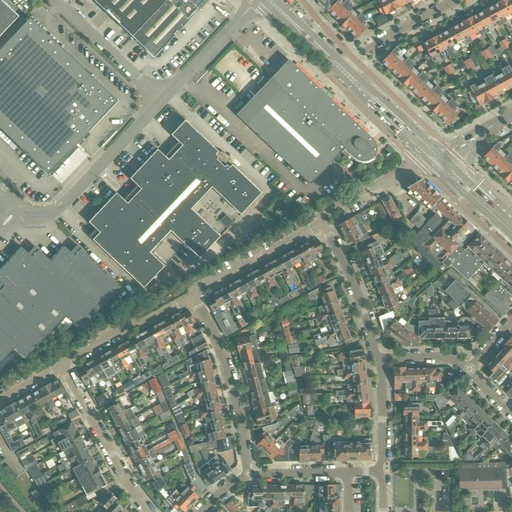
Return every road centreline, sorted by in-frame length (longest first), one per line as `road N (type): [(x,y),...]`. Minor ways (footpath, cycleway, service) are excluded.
road 1 (unclassified): [(19,208),(53,213),(160,100)]
road 2 (residential): [(247,474),(217,341),(189,296)]
road 3 (residential): [(61,365),(148,511)]
road 4 (residential): [(189,296),(319,223)]
road 5 (residential): [(377,357),(346,270),(319,223)]
road 6 (unclassified): [(160,100),(54,0)]
road 7 (residential): [(61,365),(189,296)]
road 8 (unclassified): [(160,100),(258,0)]
road 9 (residential): [(319,223),(325,210),(437,156)]
road 10 (residential): [(339,64),(458,0)]
road 11 (secondary): [(437,156),(339,64)]
